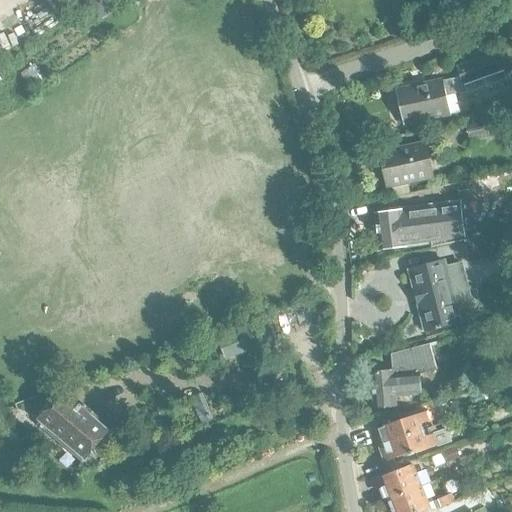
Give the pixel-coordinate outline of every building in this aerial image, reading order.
[(459,65),(461,77),(465,83),(506,68),(500,51),(459,65)] [(405,125),(449,115),(461,112),(457,92),(464,90),(466,86),(465,83),(461,77),(442,81),(442,80),(397,90),(405,125)] [(469,143),(507,134),(502,115),(465,123),(469,143)] [(410,193),(408,183),(433,178),(425,143),(380,152),(388,188),(392,187),(394,197),(410,193)] [(498,174),(477,179),(479,192),(501,187),(498,174)] [(432,242),(433,247),(467,239),(465,223),(463,223),(460,203),(413,209),(414,216),(402,218),(402,211),(375,215),(379,249),(432,242)] [(491,235),(465,240),(470,263),(495,257),(494,249),(491,237),(491,235)] [(444,261),(410,270),(425,330),(436,327),(437,329),(442,328),(441,326),(475,317),(468,289),(453,293),(444,261)] [(277,342),(268,320),(238,331),(247,354),(277,342)] [(419,375),(437,370),(430,344),(392,355),(393,371),(372,373),(375,408),(397,407),(396,397),(421,395),(419,375)] [(57,389),(16,405),(18,412),(41,421),(37,425),(81,462),(102,439),(108,432),(63,393),(62,394),(57,389)] [(380,445),(434,427),(432,421),(438,419),(435,409),(375,429),(380,445)] [(434,427),(380,445),(386,462),(406,455),(407,457),(440,446),(434,427)] [(443,453),(447,463),(461,458),(457,448),(443,453)] [(389,500),(422,486),(413,464),(380,477),(389,500)] [(422,486),(389,500),(394,511),(423,511),(431,509),(422,486)] [(442,507),(453,503),(450,495),(439,500),(442,507)]
